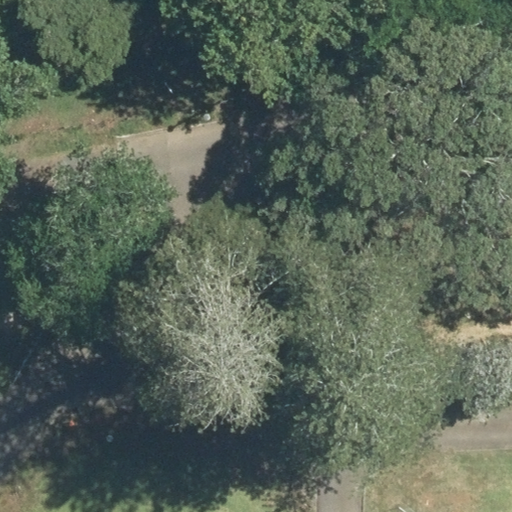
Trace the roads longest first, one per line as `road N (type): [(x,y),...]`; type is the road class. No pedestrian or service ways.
road 1 (track): [(353,224),(0,246)]
road 2 (unclassified): [(353,224),(433,146),(511,106)]
